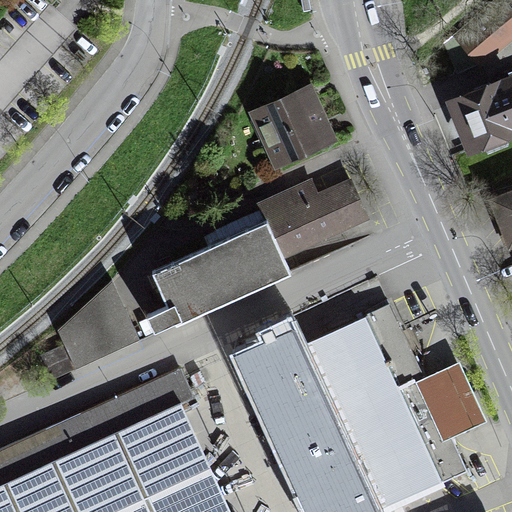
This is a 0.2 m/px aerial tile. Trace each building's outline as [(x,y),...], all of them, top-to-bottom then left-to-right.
[(511,0),(501,0),(459,36),(487,69),(511,47),(511,0)] [(511,78),(455,103),(477,155),(511,139),(511,78)] [(304,88),(250,111),(276,174),(331,152),(304,88)] [(511,195),(497,201),(511,240),(511,195)] [(261,231),(276,264),(350,230),(334,197),(261,231)] [(257,223),(142,275),(158,311),(137,321),(146,340),(282,278),(276,264),(261,231),(257,223)] [(106,284),(22,358),(40,393),(136,343),(106,284)] [(289,326),(221,359),(296,511),(406,511),(445,493),(427,457),(482,430),(449,363),(398,387),(364,317),(300,348),(289,326)] [(231,511),(183,403),(0,485),(0,511),(231,511)]
